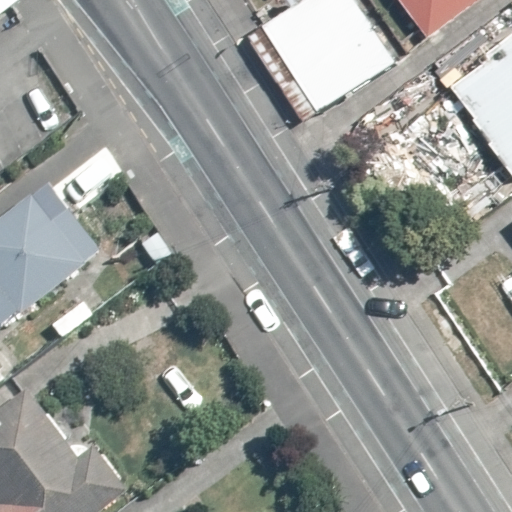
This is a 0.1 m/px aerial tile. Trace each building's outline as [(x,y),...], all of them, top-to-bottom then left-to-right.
[(318,121),(405,65),(361,0),(299,0),(256,28),(318,121)] [(511,0),(369,0),(382,18),(404,2),(430,39),(485,0),(511,0)] [(511,37),(451,83),(511,165),(511,37)] [(55,225),(34,197),(0,222),(0,330),(102,253),(71,213),(55,225)] [(0,362),(0,388),(12,380),(0,362)] [(83,460),(31,391),(0,413),(0,505),(1,507),(0,507),(0,511),(102,511),(129,492),(98,449),(83,460)]
